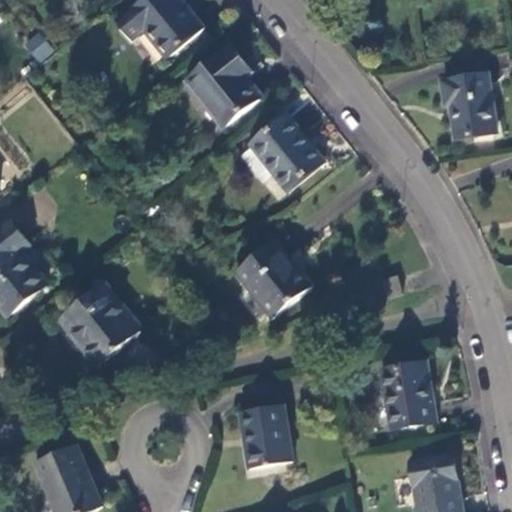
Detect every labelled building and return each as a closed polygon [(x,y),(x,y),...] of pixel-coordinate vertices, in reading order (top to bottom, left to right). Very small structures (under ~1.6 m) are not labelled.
[(181,0),(146,0),(115,24),(131,45),(145,34),(166,61),(205,30),(181,0)] [(38,31),(23,43),(38,62),(54,50),(38,31)] [(232,48),(187,84),(223,129),(259,101),(237,73),(246,65),(232,48)] [(494,135),(488,77),(442,82),(445,107),(450,107),(455,141),(494,135)] [(288,118),(253,146),(254,148),(276,176),(289,193),(325,164),(288,118)] [(268,182),(276,176),(254,148),(245,155),(245,162),(260,180),(268,182)] [(12,225),(0,234),(0,309),(9,320),(49,287),(23,253),(30,248),(12,225)] [(276,242),(236,272),(272,319),(313,289),(276,242)] [(401,297),(396,279),(382,283),(387,301),(401,297)] [(107,286),(67,318),(92,351),(87,354),(98,368),(143,333),(107,286)] [(434,418),(423,358),(376,366),(386,425),(434,418)] [(287,459),(278,401),(233,409),(242,465),(287,459)] [(96,511),(102,510),(75,446),(33,463),(53,511),(96,511)] [(442,511),(460,509),(450,450),(408,456),(416,511),(442,511)]
